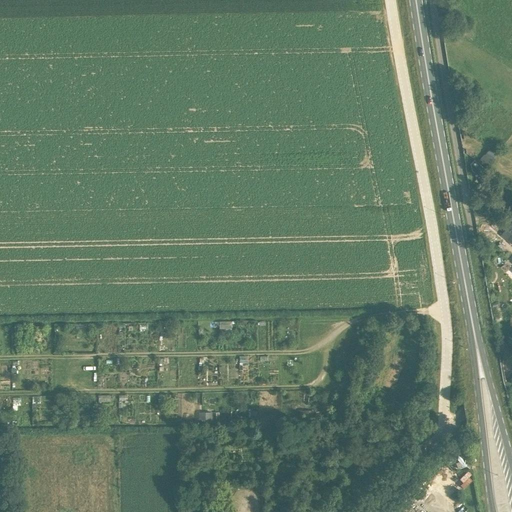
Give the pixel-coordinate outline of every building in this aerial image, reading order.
[(485,155),(493,160),(496,155),(489,150),(485,155)] [(487,177),(479,188),(493,197),(501,186),(487,177)] [(511,223),(502,237),(511,244),(511,223)] [(349,386),(354,367),(344,365),(339,384),(349,386)] [(299,419),(312,419),(312,411),(299,411),(299,419)] [(455,463),(458,469),(467,465),(465,459),(455,463)]
